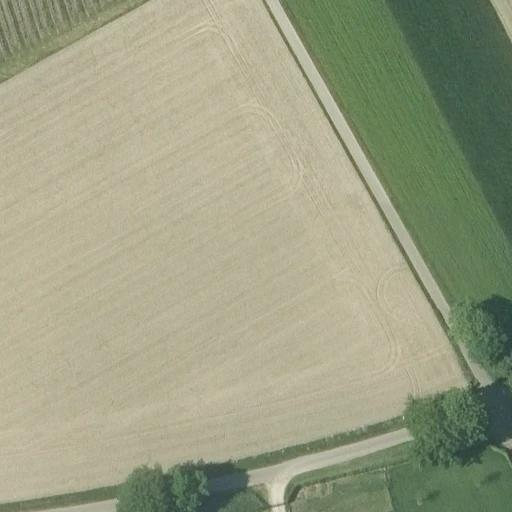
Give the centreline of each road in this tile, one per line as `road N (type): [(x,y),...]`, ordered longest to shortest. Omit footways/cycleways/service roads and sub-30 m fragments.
road 1 (unclassified): [(497,407),(270,0)]
road 2 (unclassified): [(497,407),(318,462),(85,511)]
